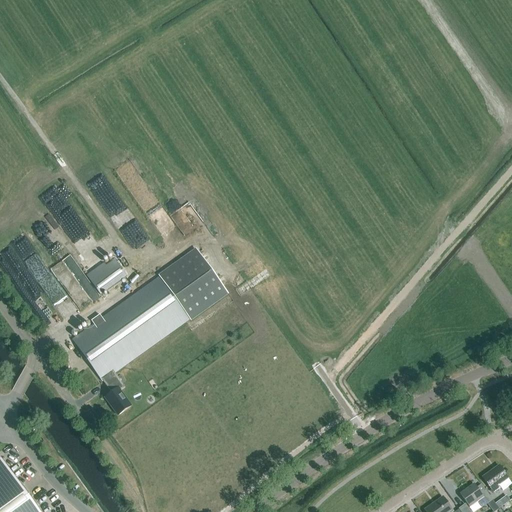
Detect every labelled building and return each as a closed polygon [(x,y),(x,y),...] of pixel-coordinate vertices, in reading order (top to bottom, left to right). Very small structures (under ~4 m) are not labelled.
[(94,325),(72,341),(102,383),(103,382),(111,394),(105,398),(118,416),(131,407),(120,392),(125,388),(115,374),(190,320),(190,321),(228,295),(196,250),(159,277),(160,278),(102,319),(100,316),(91,322),(94,325)] [(115,261),(90,279),(101,295),(127,277),(115,261)] [(4,271),(9,278),(21,270),(16,263),(4,271)] [(40,511),(2,460),(0,461),(0,511),(40,511)] [(500,467),(483,479),(493,493),(500,488),(502,491),(511,485),(511,486),(511,485),(508,479),(500,467)] [(474,485),(460,495),(468,506),(468,505),(469,507),(476,503),(483,498),(488,504),(493,501),(482,486),(477,489),(474,485)] [(506,496),(501,500),(505,505),(510,501),(506,496)] [(426,511),(452,511),(444,499),(426,511)] [(493,501),(488,504),(493,511),(495,511),(499,510),(493,501)]
